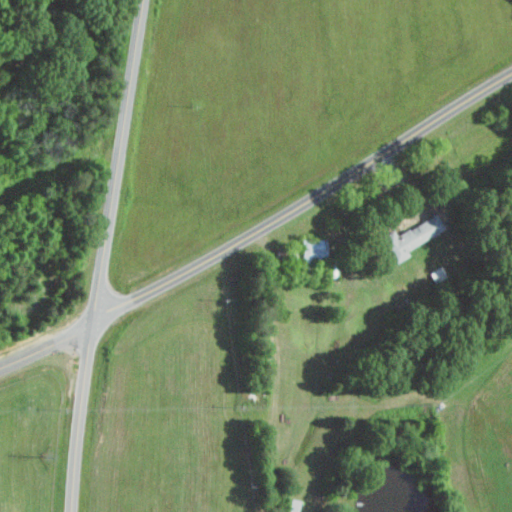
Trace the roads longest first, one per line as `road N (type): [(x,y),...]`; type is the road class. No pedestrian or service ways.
road 1 (residential): [(511,74),(274,224),(0,370)]
road 2 (residential): [(86,511),(101,310),(148,0)]
